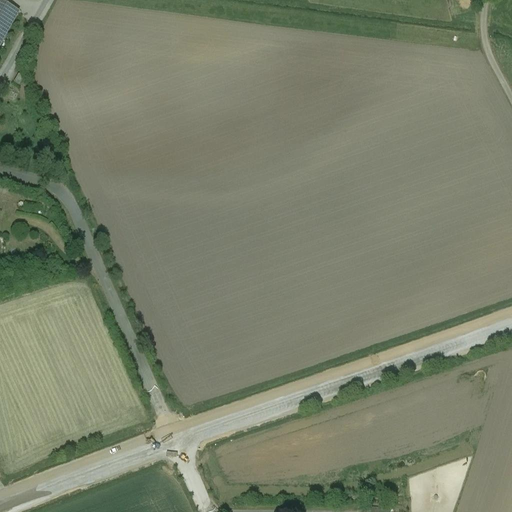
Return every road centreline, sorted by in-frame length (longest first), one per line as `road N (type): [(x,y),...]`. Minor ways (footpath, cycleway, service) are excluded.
road 1 (secondary): [(176,438),(511,321)]
road 2 (unclassified): [(176,438),(74,209),(54,187),(0,170)]
road 3 (secondary): [(0,505),(176,438)]
